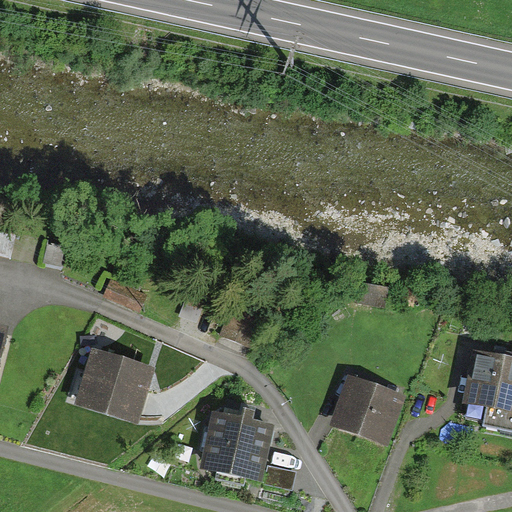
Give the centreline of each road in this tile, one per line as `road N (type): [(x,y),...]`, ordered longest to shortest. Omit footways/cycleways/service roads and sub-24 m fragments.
road 1 (residential): [(0,277),(217,353),(258,383),(343,511)]
road 2 (trunk): [(511,70),(191,0)]
road 3 (residential): [(247,511),(0,449)]
